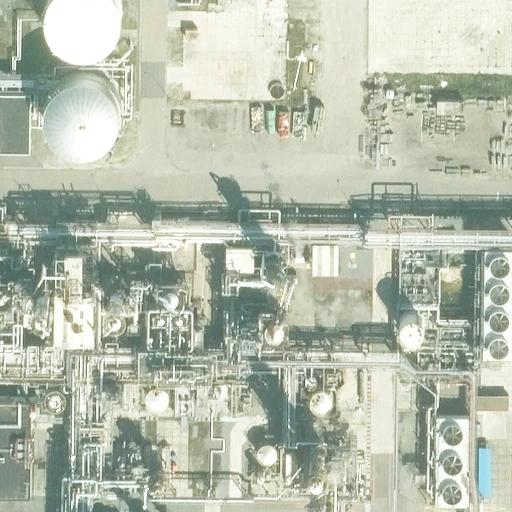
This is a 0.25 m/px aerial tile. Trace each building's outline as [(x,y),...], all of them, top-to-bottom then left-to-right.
[(118,16),(119,8),(117,0),(40,0),(40,7),(41,15),(43,23),(45,28),(50,34),(55,39),(63,44),(69,46),(76,47),(83,47),(91,46),(98,42),(106,37),(111,31),(115,24),(118,16)] [(175,67),(190,67),(189,53),(175,53),(175,67)] [(469,91),(444,89),(442,109),(467,111),(469,91)] [(343,232),(321,231),(319,269),(340,270),(343,232)] [(270,315),(283,293),(262,281),(249,303),(270,315)] [(416,293),(416,324),(437,324),(437,293),(416,293)] [(511,310),(503,309),(499,342),(511,343),(511,310)] [(511,405),(511,389),(491,388),(490,404),(511,405)] [(0,494),(30,495),(31,397),(0,397),(0,494)] [(441,474),(438,480),(471,492),(480,469),(453,458),(447,476),(441,474)]
